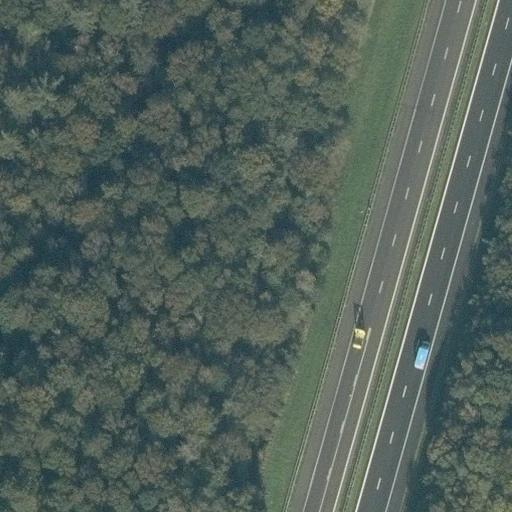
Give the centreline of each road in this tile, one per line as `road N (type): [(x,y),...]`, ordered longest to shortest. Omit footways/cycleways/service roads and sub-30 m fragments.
road 1 (motorway): [(468,0),(319,511)]
road 2 (motorway): [(385,511),(511,63)]
